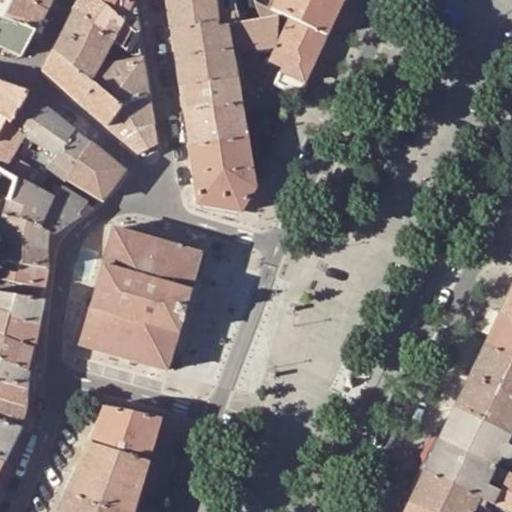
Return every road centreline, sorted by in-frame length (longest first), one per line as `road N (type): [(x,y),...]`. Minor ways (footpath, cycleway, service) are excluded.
road 1 (residential): [(275,250),(184,219),(160,193),(111,204),(74,249),(50,360)]
road 2 (secondary): [(360,511),(490,239)]
road 3 (secondary): [(398,0),(275,250)]
road 4 (residential): [(50,360),(214,406)]
road 5 (secondary): [(275,250),(214,406)]
road 6 (residential): [(50,360),(46,447),(16,511)]
